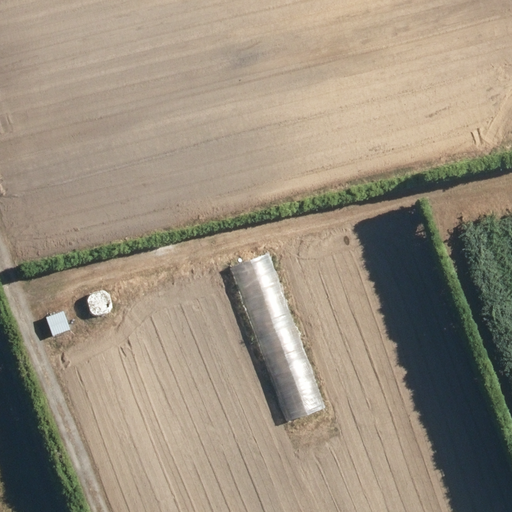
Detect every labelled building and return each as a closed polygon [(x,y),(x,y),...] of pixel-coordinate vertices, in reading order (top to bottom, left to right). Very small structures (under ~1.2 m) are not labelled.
[(380,511),(426,511),(329,239),(288,254),(380,511)] [(231,269),(318,511),(367,511),(274,253),(231,269)] [(292,511),(205,279),(120,298),(197,511),(292,511)] [(95,288),(93,289),(90,291),(89,293),(87,295),(86,297),(85,300),(85,303),(85,305),(86,308),(87,310),(88,312),(90,314),(92,316),(95,317),(97,318),(100,318),(103,318),(105,317),(108,316),(110,314),(112,313),(113,310),(114,308),(115,306),(115,303),(115,300),(115,298),(114,295),(112,293),(110,291),(108,290),(106,288),(103,288),(100,287),(98,288),(95,288)] [(65,312),(47,319),(54,337),(72,331),(65,312)] [(172,511),(103,324),(67,338),(131,511),(172,511)]
